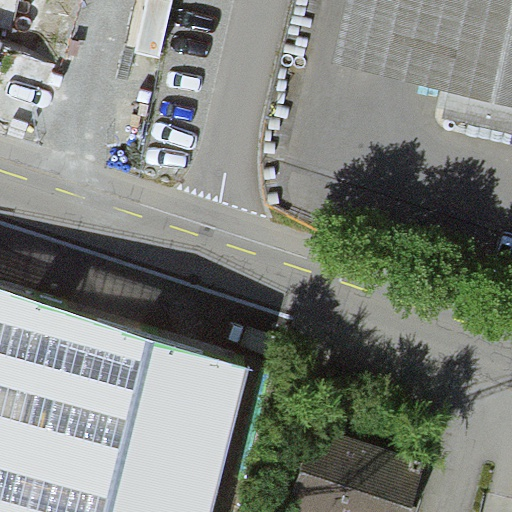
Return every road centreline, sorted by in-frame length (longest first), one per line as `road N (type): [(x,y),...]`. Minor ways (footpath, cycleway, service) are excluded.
road 1 (residential): [(0,195),(511,361)]
road 2 (unknown): [(468,347),(431,511)]
